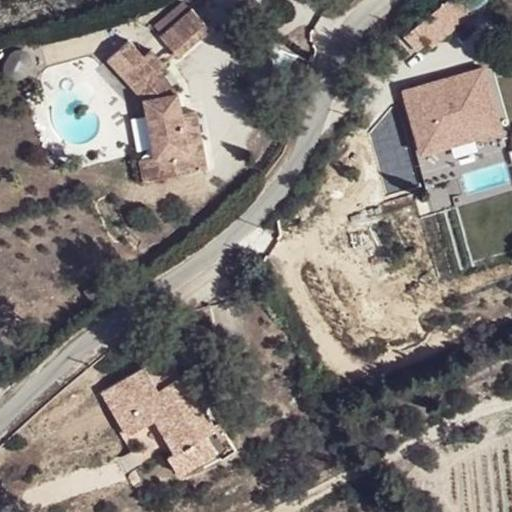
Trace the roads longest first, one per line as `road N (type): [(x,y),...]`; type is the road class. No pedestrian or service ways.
road 1 (unclassified): [(388,0),(351,36),(326,82),(307,148),(271,195),(0,427)]
road 2 (track): [(261,511),(511,394)]
